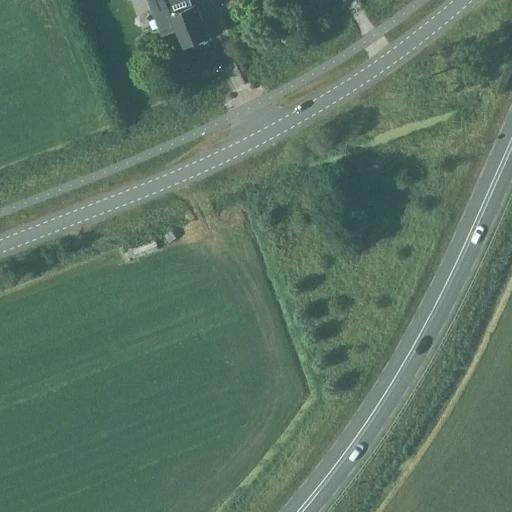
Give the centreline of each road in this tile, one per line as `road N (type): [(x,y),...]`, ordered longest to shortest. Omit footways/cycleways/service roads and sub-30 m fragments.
road 1 (unclassified): [(0,243),(297,117),(461,0)]
road 2 (primary): [(511,141),(388,393),(300,511)]
